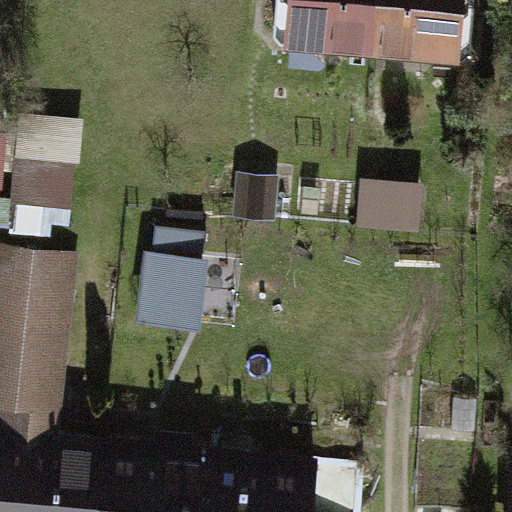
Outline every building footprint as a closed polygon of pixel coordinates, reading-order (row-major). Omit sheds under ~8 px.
[(474,0),(294,0),(290,41),(469,60),(474,0)] [(82,123),(31,118),(22,203),(73,209),(82,123)] [(367,221),(426,223),(428,178),(368,176),(367,221)] [(213,253),(149,246),(142,316),(206,323),(213,253)] [(81,258),(0,249),(0,404),(6,405),(0,468),(0,511),(310,511),(316,465),(63,440),(81,258)]
